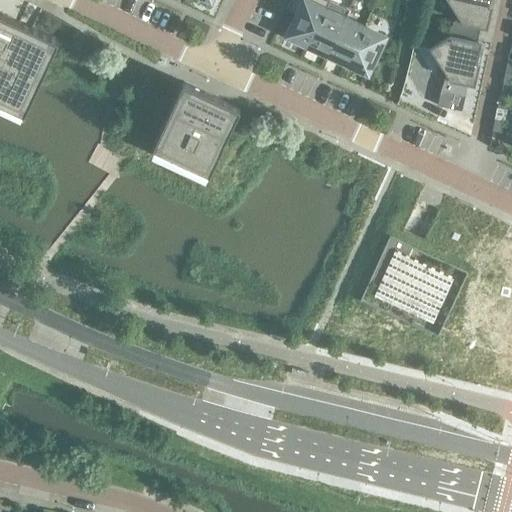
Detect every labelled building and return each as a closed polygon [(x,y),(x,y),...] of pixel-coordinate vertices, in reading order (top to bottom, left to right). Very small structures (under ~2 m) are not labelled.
[(324,8),(325,9),(329,0),(290,0),(286,10),(296,14),(296,16),(295,16),(295,17),(296,17),(290,28),(289,29),(290,29),(287,35),(307,44),(324,8)] [(489,0),(447,0),(458,17),(452,21),(449,35),(477,41),(480,27),(484,28),(489,5),(489,0)] [(344,17),(325,9),(324,8),(307,44),(311,46),(311,47),(312,47),(312,46),(323,51),(323,52),(324,52),(327,54),(344,17)] [(46,64),(58,39),(19,21),(0,11),(0,101),(23,112),(46,64)] [(346,63),(363,27),(344,17),(327,54),(331,55),(331,56),(332,55),(343,61),(342,61),(343,62),(343,61),(346,63)] [(384,36),(363,27),(346,63),(367,72),(370,66),(370,65),(375,54),(376,55),(376,54),(384,36)] [(481,42),(477,41),(449,35),(429,48),(430,49),(449,80),(456,81),(471,85),(476,62),(481,42)] [(510,85),(511,78),(511,72),(505,71),(502,83),(510,85)] [(208,174),(235,116),(239,108),(182,81),(178,89),(151,147),(153,148),(207,173),(208,174)] [(461,110),(465,95),(440,89),(437,105),(461,110)] [(505,109),(508,97),(499,95),(497,107),(505,109)] [(503,120),(494,118),(492,130),(500,132),(503,120)] [(467,272),(413,247),(398,240),(410,215),(397,209),(385,235),(389,237),(368,281),(369,281),(360,299),(438,335),(467,272)]
